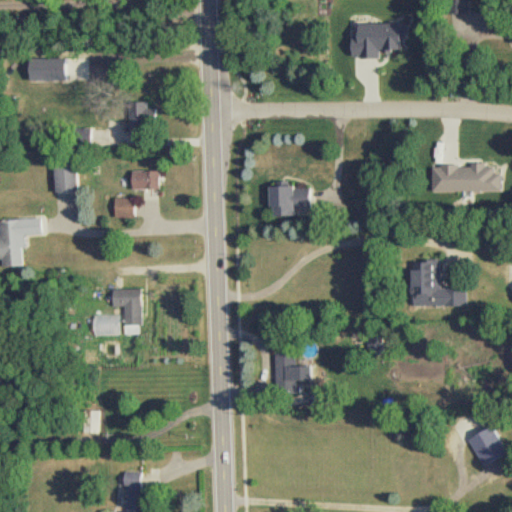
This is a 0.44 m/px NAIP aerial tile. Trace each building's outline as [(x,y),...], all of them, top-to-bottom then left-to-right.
[(467,12),(467,0),(449,0),(450,5),(456,5),(456,12),(467,12)] [(149,104),(130,104),(130,127),(157,127),(157,109),(149,109),(149,104)] [(434,193),(501,193),(501,175),(494,175),(494,166),(434,166),(434,193)] [(132,191),(160,191),(160,173),(132,173),(132,191)] [(271,188),(271,217),(297,217),(297,210),(313,210),(313,188),(271,188)] [(35,268),(33,236),(53,235),(52,218),(3,222),(4,236),(0,236),(0,259),(11,259),(12,270),(35,268)] [(441,290),(441,261),(412,262),(413,308),(468,307),(467,289),(441,290)] [(142,335),(142,291),(113,291),(113,308),(126,308),(126,335),(142,335)] [(276,354),(276,394),(298,394),(298,382),(312,382),(312,367),(297,367),(297,354),(276,354)] [(508,454),(494,427),(470,440),(483,467),(508,454)] [(147,472),(131,473),(131,511),(159,511),(160,510),(154,510),(154,492),(147,493),(147,472)]
